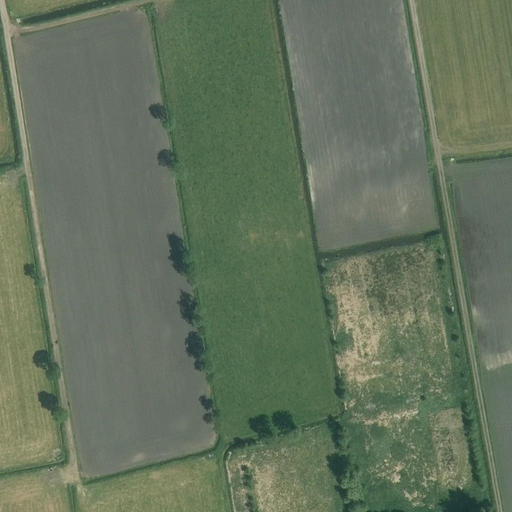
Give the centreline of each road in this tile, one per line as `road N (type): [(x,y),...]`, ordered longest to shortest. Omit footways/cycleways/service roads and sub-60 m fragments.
road 1 (track): [(499,511),(413,0)]
road 2 (track): [(71,465),(0,1)]
